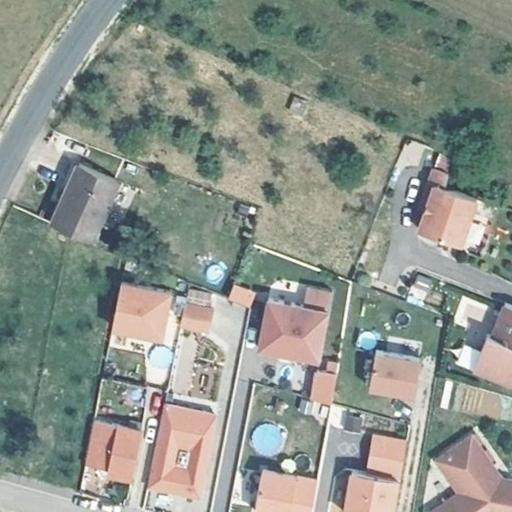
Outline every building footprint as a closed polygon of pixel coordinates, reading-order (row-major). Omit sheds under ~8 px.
[(90,238),(120,179),(81,160),(51,221),(90,238)] [(427,199),(424,211),(418,229),(460,243),(475,197),(442,187),(446,171),(432,167),(422,198),(427,199)] [(418,210),(424,211),(427,199),(422,198),(418,210)] [(119,278),(109,324),(159,335),(168,289),(119,278)] [(300,301),(324,306),(327,288),(303,283),(300,301)] [(227,300),(250,307),(255,292),(233,284),(227,300)] [(300,301),(264,295),(255,344),(276,348),(291,351),(315,356),(324,306),(300,301)] [(181,301),(176,324),(206,330),(211,307),(181,301)] [(503,302),(492,338),(487,336),(474,373),(511,384),(511,305),(505,303),(503,302)] [(373,346),(366,384),(412,392),(419,354),(373,346)] [(291,351),(276,348),(274,357),(289,360),(291,351)] [(313,371),(309,401),(331,404),(335,373),(313,371)] [(452,411),(500,418),(504,392),(456,385),(452,411)] [(197,488),(202,461),(203,461),(212,410),(161,399),(144,481),(167,484),(168,479),(180,482),(184,489),(192,491),(197,488)] [(102,478),(126,483),(138,427),(90,417),(79,468),(103,473),(102,478)] [(390,511),(403,436),(371,431),(364,471),(348,468),(341,509),(351,510),(351,511),(390,511)] [(424,511),(511,511),(511,477),(500,475),(471,431),(435,454),(457,488),(423,510),(424,511)] [(307,511),(315,476),(260,465),(252,506),(271,510),(281,511),(307,511)]
